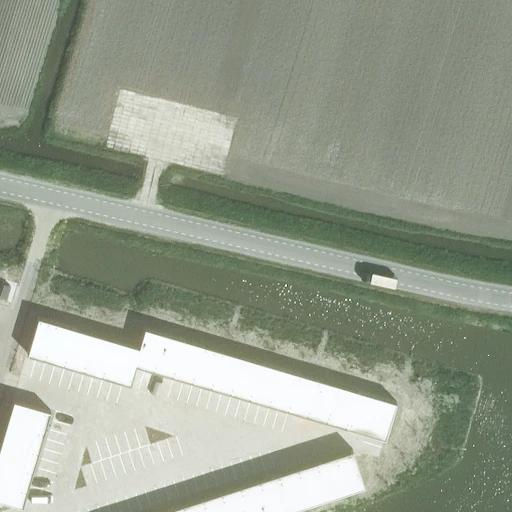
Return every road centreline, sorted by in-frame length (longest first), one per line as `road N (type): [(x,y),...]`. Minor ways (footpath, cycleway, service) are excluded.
road 1 (unclassified): [(511,299),(52,197)]
road 2 (unclassified): [(52,197),(0,375)]
